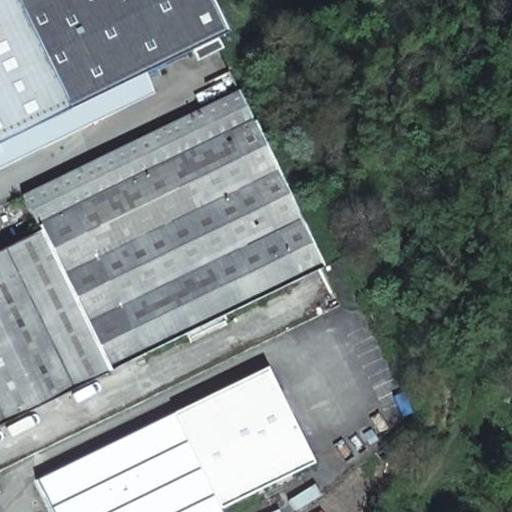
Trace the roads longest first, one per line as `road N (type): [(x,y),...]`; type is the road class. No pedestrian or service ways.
road 1 (unknown): [(8,511),(42,459),(272,347),(313,352),(348,421)]
road 2 (unknown): [(0,441),(314,283)]
road 3 (unknown): [(0,179),(201,80)]
